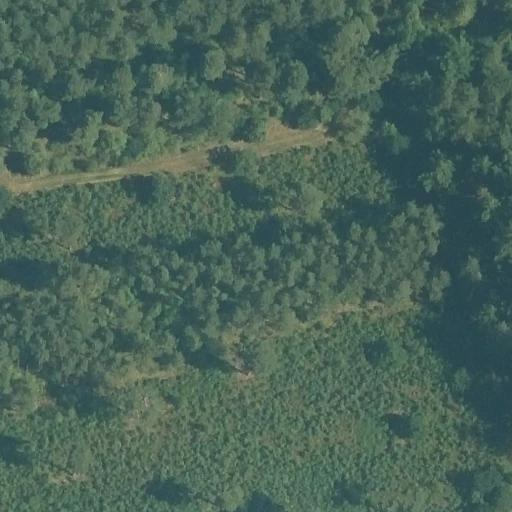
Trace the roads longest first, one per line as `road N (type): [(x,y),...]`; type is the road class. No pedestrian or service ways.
road 1 (track): [(511,448),(366,0)]
road 2 (track): [(393,81),(205,160),(0,206)]
